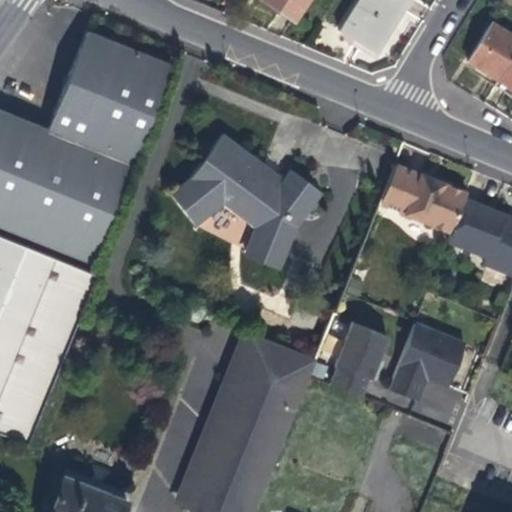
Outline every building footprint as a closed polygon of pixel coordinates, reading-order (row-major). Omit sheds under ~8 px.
[(304,0),(263,0),(271,5),(292,19),(304,0)] [(405,0),(357,0),(339,31),(355,40),(373,51),(405,0)] [(483,71),(496,79),(511,53),(511,36),(490,23),(467,60),(483,71)] [(170,64),(87,30),(71,69),(47,129),(132,164),(170,64)] [(511,53),(496,79),(511,89),(511,88),(511,53)] [(0,221),(93,259),(132,164),(47,129),(0,110),(0,221)] [(255,159),(221,134),(189,177),(169,194),(194,225),(222,203),(254,227),(244,250),(279,264),(294,226),(319,193),(289,170),(282,179),(276,188),(248,168),(255,159)] [(276,188),(282,179),(255,159),(248,168),(276,188)] [(445,239),(462,197),(458,196),(460,190),(424,175),(394,163),(379,201),(446,228),(442,238),(445,239)] [(511,274),(511,217),(510,217),(469,200),(462,197),(445,239),(454,242),(482,254),(480,258),(479,261),(487,264),(491,266),(511,274)] [(0,230),(0,440),(24,450),(96,269),(0,230)] [(334,365),(326,383),(357,396),(364,377),(367,378),(370,369),(383,336),(349,321),(331,364),(334,365)] [(462,344),(411,324),(385,388),(413,400),(422,377),(423,375),(430,378),(430,380),(445,386),(462,344)] [(248,333),(179,507),(191,511),(252,511),(308,376),(314,359),(248,333)] [(64,468),(47,511),(118,511),(126,493),(64,468)]
